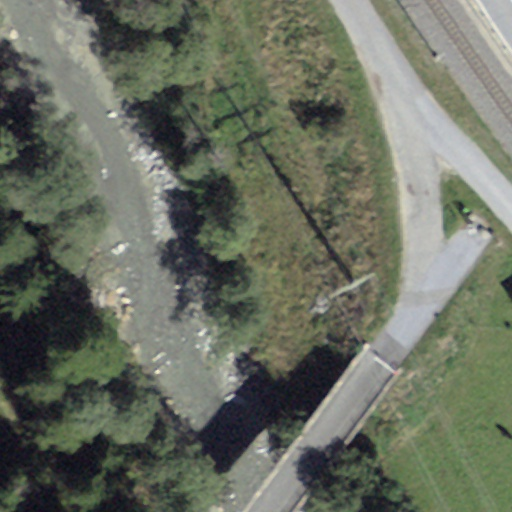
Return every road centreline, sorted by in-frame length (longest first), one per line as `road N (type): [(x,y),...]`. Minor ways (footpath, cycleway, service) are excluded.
road 1 (unclassified): [(425,110),(425,282),(393,342)]
road 2 (track): [(393,342),(268,511)]
road 3 (unclassified): [(425,110),(511,219)]
road 4 (unclassified): [(352,0),(425,110)]
